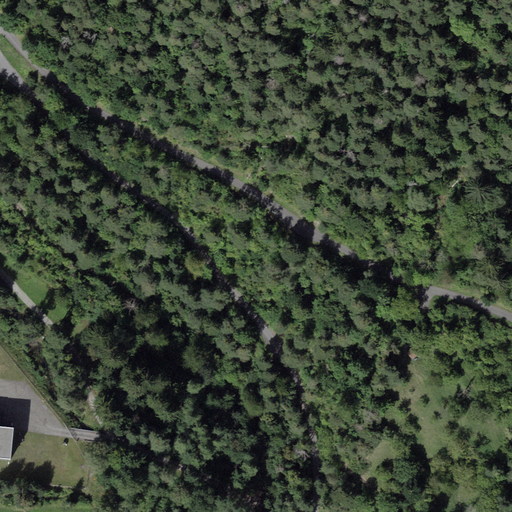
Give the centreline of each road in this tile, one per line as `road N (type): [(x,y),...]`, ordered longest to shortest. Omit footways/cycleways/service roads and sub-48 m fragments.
road 1 (track): [(0,26),(85,106),(354,257),(427,293),(511,317)]
road 2 (unclassified): [(0,67),(193,243),(300,377),(316,446),(313,511)]
road 3 (track): [(0,188),(250,403),(267,450),(261,488),(249,504)]
road 4 (track): [(103,440),(87,376),(0,271)]
